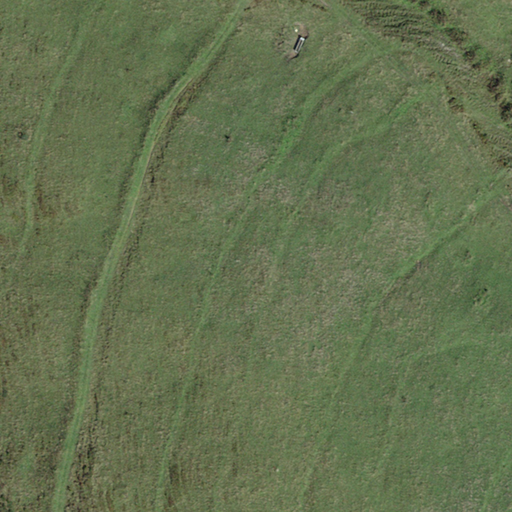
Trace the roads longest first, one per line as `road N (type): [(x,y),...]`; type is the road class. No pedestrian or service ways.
road 1 (track): [(245,0),(157,107),(59,476),(60,511)]
road 2 (track): [(511,208),(378,40),(322,0)]
